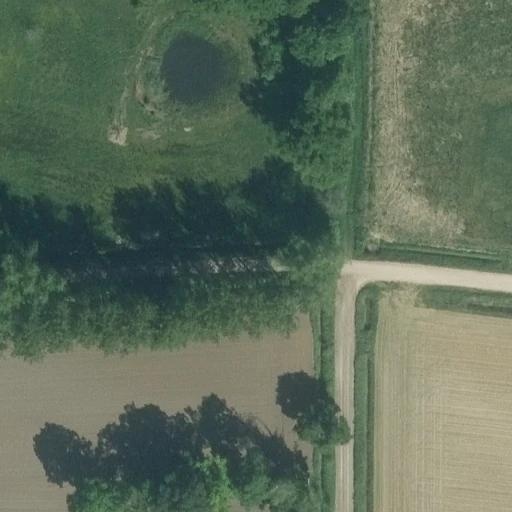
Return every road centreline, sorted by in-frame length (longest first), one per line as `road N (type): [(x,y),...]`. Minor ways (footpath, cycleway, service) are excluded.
road 1 (track): [(344,273),(232,264),(0,287)]
road 2 (track): [(344,273),(346,0)]
road 3 (track): [(342,511),(344,273)]
road 4 (track): [(511,289),(344,273)]
